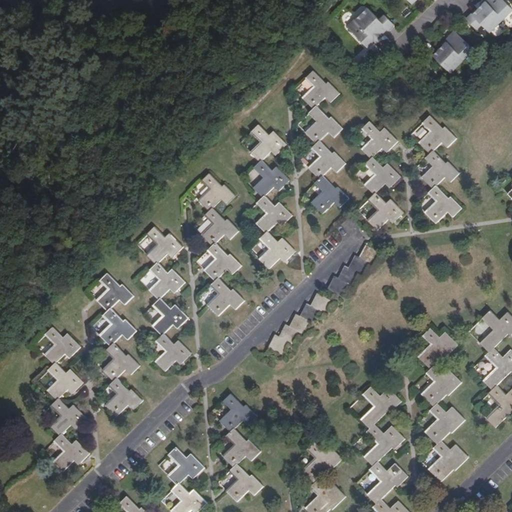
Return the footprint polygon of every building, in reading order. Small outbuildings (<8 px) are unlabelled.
[(511,9),(511,3),(508,0),(486,0),(483,3),(475,12),(474,10),(468,16),(478,26),(484,21),(492,30),(511,9)] [(376,39),(385,30),(389,26),(390,27),(396,22),(387,12),(381,17),(369,5),(357,17),(356,16),(349,23),(370,45),(376,39)] [(443,44),(458,30),(456,27),(442,42),(443,44)] [(386,32),(385,30),(376,39),(377,41),(386,32)] [(475,47),(458,30),(443,44),(435,53),(452,70),(475,47)] [(314,110),(317,106),(325,98),(331,103),(341,94),(329,83),(327,84),(314,71),(306,79),(317,90),(313,94),(310,91),(303,98),(314,110)] [(330,119),(317,106),(314,110),(310,114),(320,125),(316,129),(313,126),(306,133),(317,145),(321,142),(329,133),(334,138),(343,129),(332,118),(330,119)] [(431,155),(434,152),(443,143),(448,148),(457,139),(446,127),(443,129),(431,116),(423,124),(433,135),(430,139),(427,136),(420,143),(431,155)] [(363,149),(372,160),(374,158),(385,147),(389,151),(398,142),(385,129),(381,133),(370,122),(363,130),(372,140),(363,149)] [(260,163),(262,161),(273,150),(278,154),(287,145),(274,132),(270,136),(260,125),(252,133),(261,143),(251,153),(260,163)] [(333,154),(321,142),(317,145),(313,149),(323,160),(319,164),(316,161),(309,169),(320,180),(324,177),(332,168),(337,173),(347,164),(335,152),(333,154)] [(446,164),(434,152),(431,155),(426,159),(436,170),(432,173),(430,170),(423,178),(433,189),(437,186),(446,178),(451,183),(460,174),(449,162),(446,164)] [(366,185),(375,195),(377,193),(389,182),(393,186),(402,177),(388,164),(384,168),(374,158),(372,160),(366,166),(375,176),(366,185)] [(272,171),(262,161),(260,163),(254,169),(264,179),(254,189),(263,198),(265,196),(277,185),(281,190),(290,181),(276,167),(272,171)] [(210,212),(213,209),(222,201),(227,205),(236,196),(225,185),(223,187),(210,174),(203,181),(212,193),(209,196),(206,194),(200,201),(210,212)] [(336,189),(324,177),(320,180),(316,185),(325,195),(322,199),(319,196),(312,203),(323,215),(335,203),(340,208),(349,199),(338,187),(336,189)] [(450,199),(437,186),(433,189),(429,194),(439,205),(436,209),(433,206),(426,213),(437,224),(449,213),(454,218),(463,209),(451,197),(450,199)] [(377,193),(375,195),(369,201),(378,211),(368,221),(378,231),(392,218),(396,222),(405,213),(391,199),(387,204),(377,193)] [(276,207),(265,196),(263,198),(257,204),(267,215),(257,224),(266,234),(269,232),(279,221),(284,225),(293,216),(280,203),(276,207)] [(213,247),(217,244),(225,236),(230,240),(239,231),(228,220),(226,222),(213,209),(210,212),(206,217),(215,226),(212,230),(209,228),(202,235),(213,247)] [(156,265),(159,263),(169,252),(174,257),(183,248),(170,234),(166,238),(155,228),(148,235),(157,245),(147,255),(156,265)] [(279,242),(269,232),(266,234),(260,240),(270,250),(260,260),(270,270),(283,257),(287,261),(296,252),(283,239),(279,242)] [(216,282),(220,279),(228,271),(233,275),(242,266),(231,255),(228,257),(217,244),(213,247),(209,252),(218,262),(214,266),(212,264),(205,271),(216,282)] [(379,253),(366,246),(360,258),(356,256),(349,269),(345,266),(338,279),(335,277),(329,289),(342,296),(348,284),(352,285),(358,273),(362,275),(369,263),(372,265),(379,253)] [(159,301),(162,299),(172,288),(177,293),(186,284),(173,270),(169,274),(159,263),(156,265),(150,271),(160,281),(150,291),(159,301)] [(109,312),(112,309),(121,300),(125,305),(134,296),(123,285),(121,287),(108,274),(101,282),(111,293),(107,296),(105,294),(98,301),(109,312)] [(232,292),(220,279),(216,282),(211,287),(221,297),(217,301),(215,298),(208,305),(219,317),(231,306),(236,310),(245,301),(234,289),(232,292)] [(331,301),(324,297),(317,294),(311,306),(307,304),(300,317),(296,314),(290,327),(286,325),(279,337),(275,335),(270,344),(269,348),(283,355),(289,342),(293,344),(300,332),(303,334),(310,322),(314,323),(321,311),(325,313),(331,301)] [(162,336),(165,334),(176,323),(180,328),(189,319),(175,305),(171,309),(162,299),(159,301),(154,306),(163,316),(153,326),(162,336)] [(112,348),(115,344),(123,336),(128,340),(137,331),(126,320),(124,322),(112,309),(109,312),(104,316),(113,327),(110,331),(107,329),(100,336),(112,348)] [(490,353),(495,348),(511,331),(511,316),(508,313),(500,320),(491,311),(483,319),(493,331),(481,343),(490,353)] [(55,365),(57,363),(68,352),(73,357),(81,348),(68,334),(64,338),(54,328),(46,336),(55,346),(46,356),(55,365)] [(431,370),(435,366),(444,358),(445,359),(458,346),(446,333),(440,338),(431,329),(424,337),(434,348),(429,352),(426,350),(419,357),(431,370)] [(175,344),(165,334),(162,336),(157,342),(166,352),(156,362),(166,372),(178,359),(183,363),(192,354),(179,340),(175,344)] [(114,383),(118,379),(126,370),(131,375),(140,367),(129,355),(127,357),(115,344),(112,348),(107,352),(116,362),(112,366),(110,364),(103,371),(114,383)] [(504,357),(495,348),(490,353),(486,357),(497,368),(483,381),(493,390),(498,386),(511,372),(511,351),(504,357)] [(68,373),(57,363),(55,365),(49,371),(58,381),(48,391),(57,401),(60,399),(71,388),(75,392),(84,383),(71,370),(68,373)] [(434,407),(439,403),(448,395),(449,396),(462,383),(449,370),(444,375),(435,366),(431,370),(427,374),(437,385),(432,390),(429,387),(422,394),(434,407)] [(130,392),(118,379),(114,383),(110,386),(120,397),(116,401),(113,398),(107,405),(118,417),(129,406),(134,411),(143,401),(132,390),(130,392)] [(511,389),(506,395),(498,386),(493,390),(489,395),(500,406),(487,419),(496,428),(511,412),(511,389)] [(371,429),(376,424),(395,406),(397,407),(402,402),(389,388),(381,396),(372,387),(364,395),(374,407),(362,419),(371,429)] [(232,433),(236,429),(244,421),(249,426),(258,417),(247,405),(244,408),(232,394),(224,402),(235,414),(230,417),(228,415),(221,421),(232,433)] [(70,409),(60,399),(57,401),(52,407),(62,416),(51,426),(61,436),(63,434),(74,424),(78,428),(87,419),(74,405),(70,409)] [(438,445),(442,441),(451,433),(452,434),(465,421),(453,407),(447,412),(439,403),(434,407),(430,411),(441,422),(435,428),(433,425),(426,432),(438,445)] [(373,467),(379,462),(398,443),(400,445),(405,439),(392,426),(385,433),(376,424),(371,429),(367,433),(377,444),(365,457),(373,467)] [(235,468),(239,464),(247,456),(251,461),(261,452),(249,440),(247,442),(236,429),(232,433),(228,437),(237,448),(234,452),(231,449),(224,456),(235,468)] [(73,445),(63,434),(61,436),(55,442),(64,452),(54,462),(64,472),(77,460),(81,464),(90,455),(77,441),(73,445)] [(451,450),(442,441),(438,445),(434,449),(445,460),(439,465),(436,462),(429,469),(441,482),(455,470),(456,471),(469,458),(456,445),(451,450)] [(315,484),(319,480),(328,471),(329,473),(342,460),(330,446),(325,451),(315,442),(308,450),(318,462),(313,466),(310,464),(303,470),(315,484)] [(178,486),(180,483),(192,473),(196,477),(205,468),(192,455),(187,459),(177,448),(170,456),(179,466),(169,475),(178,486)] [(377,504),(382,500),(402,480),(404,482),(409,477),(396,463),(388,471),(379,462),(373,467),(370,470),(381,482),(368,494),(377,504)] [(251,477),(239,464),(235,468),(230,473),(240,483),(236,486),(233,484),(227,491),(238,502),(250,491),(254,495),(264,487),(252,475),(251,477)] [(309,511),(328,511),(331,509),(332,511),(346,497),(333,484),(328,489),(319,480),(315,484),(311,488),(321,499),(316,505),(313,502),(306,509),(309,511)] [(172,511),(191,511),(195,508),(198,511),(199,511),(208,504),(195,490),(190,494),(180,483),(178,486),(173,491),(182,501),(172,511)] [(147,511),(143,508),(140,510),(128,497),(121,504),(127,511),(147,511)] [(391,509),(382,500),(377,504),(374,508),(377,511),(409,511),(399,501),(391,509)]
